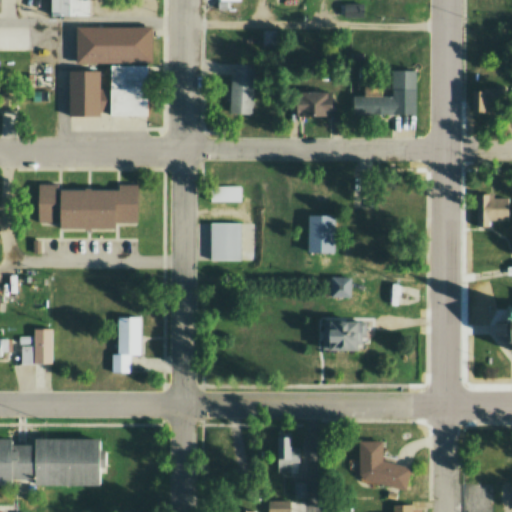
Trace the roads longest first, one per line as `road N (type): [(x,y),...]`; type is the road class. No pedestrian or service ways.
road 1 (residential): [(511,148),(0,145)]
road 2 (residential): [(182,511),(184,0)]
road 3 (residential): [(444,403),(0,403)]
road 4 (tertiary): [(444,403),(445,0)]
